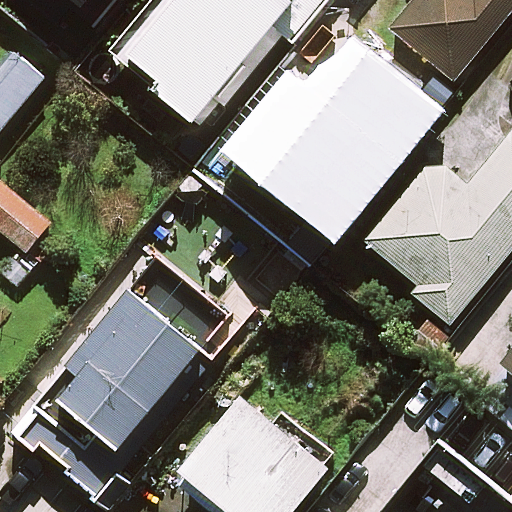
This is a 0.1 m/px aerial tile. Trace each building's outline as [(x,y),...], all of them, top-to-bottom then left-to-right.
[(6,0),(51,34),(78,0),(6,0)] [(174,0),(114,65),(187,132),(276,36),(288,47),(328,3),(324,0),(174,0)] [(511,9),(511,0),(413,0),(390,29),(454,81),(511,9)] [(0,132),(41,83),(12,59),(0,73),(0,132)] [(366,62),(333,102),(320,117),(302,102),(260,152),(302,185),(290,199),(326,228),(423,110),(366,62)] [(511,252),(511,142),(469,195),(430,163),(362,245),(417,290),(410,299),(449,330),(511,252)] [(47,227),(0,188),(0,237),(35,266),(45,254),(33,244),(47,227)] [(154,257),(20,438),(38,450),(42,445),(69,465),(64,472),(115,508),(131,486),(120,478),(213,354),(180,328),(205,297),(154,257)] [(511,338),(496,358),(511,371),(511,338)] [(286,511),(314,479),(227,407),(166,480),(204,511),(286,511)]
